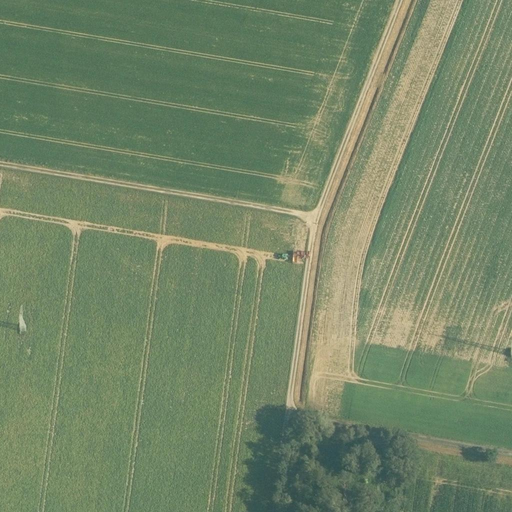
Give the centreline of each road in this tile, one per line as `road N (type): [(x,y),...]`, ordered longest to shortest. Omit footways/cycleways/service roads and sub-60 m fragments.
road 1 (track): [(279,511),(320,217),(406,0)]
road 2 (track): [(0,163),(320,217)]
road 3 (track): [(511,455),(291,423)]
